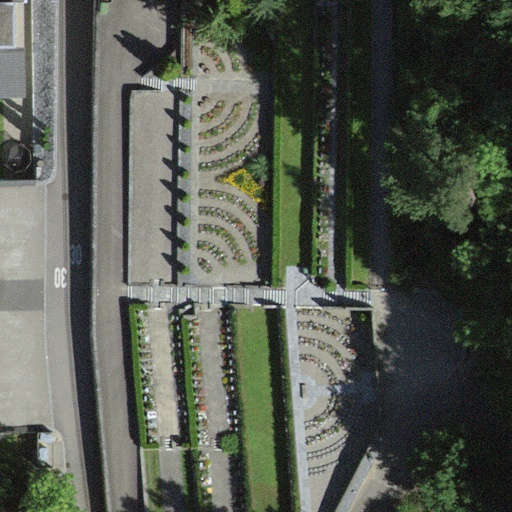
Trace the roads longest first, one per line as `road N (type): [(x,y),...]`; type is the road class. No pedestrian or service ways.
road 1 (residential): [(84,511),(66,316),(71,0)]
road 2 (residential): [(361,511),(418,412),(451,396),(497,407),(511,440)]
